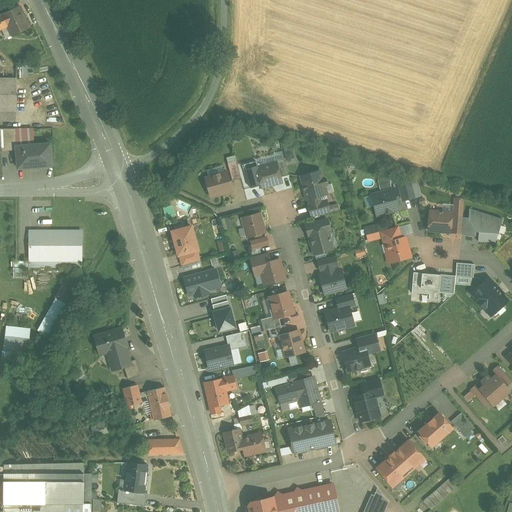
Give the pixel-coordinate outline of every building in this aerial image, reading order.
[(20,6),(2,14),(8,27),(9,29),(4,32),(6,36),(12,36),(30,28),(20,6)] [(0,15),(0,30),(8,27),(2,14),(0,15)] [(23,66),(23,77),(35,77),(35,66),(23,66)] [(17,80),(0,79),(0,110),(16,110),(17,80)] [(16,128),(0,129),(1,144),(2,153),(17,152),(17,148),(16,128)] [(283,146),(288,160),(295,158),(289,143),(283,146)] [(17,148),(17,152),(18,170),(52,168),(51,146),(17,148)] [(289,175),(285,158),(275,160),(276,163),(277,163),(281,177),(289,175)] [(237,161),(228,164),(233,181),(230,181),(230,182),(242,179),(237,161)] [(276,163),(257,168),(263,187),(282,182),(281,177),(277,163),(276,163)] [(320,171),(301,176),(304,186),(305,191),(305,190),(307,199),(308,199),(310,205),(322,202),(320,196),(327,194),(324,186),(325,186),(327,184),(326,180),(323,178),(322,179),(320,171)] [(227,172),(206,178),(211,196),(232,190),(230,182),(230,181),(227,172)] [(412,183),(398,179),(403,200),(415,197),(412,183)] [(396,189),(380,193),(381,196),(373,198),(377,215),(394,211),(397,206),(397,204),(400,203),(396,189)] [(464,199),(455,198),(454,216),(463,217),(464,199)] [(322,202),(310,205),(309,205),(312,217),(330,213),(326,201),(322,202)] [(163,208),(167,219),(177,216),(173,205),(163,208)] [(503,219),(470,209),(469,220),(468,234),(468,236),(476,236),(476,232),(479,232),(478,241),(495,243),(503,219)] [(452,213),(430,211),(429,230),(451,232),(452,213)] [(260,213),(243,218),(246,231),(248,237),(250,236),(250,237),(266,232),(260,213)] [(222,219),(226,231),(233,229),(230,217),(222,219)] [(328,220),(306,225),(309,236),(327,231),(330,230),(328,220)] [(194,226),(173,232),(179,257),(199,252),(201,252),(194,226)] [(398,226),(381,231),(385,244),(387,243),(402,239),(398,226)] [(82,231),(30,231),(30,261),(82,261),(82,260),(82,231)] [(327,231),(310,235),(315,254),(332,249),(327,231)] [(267,237),(251,242),(253,249),(269,244),(267,237)] [(402,239),(387,243),(389,252),(386,253),(388,263),(410,257),(405,238),(402,239)] [(358,257),(367,255),(366,249),(357,251),(358,257)] [(182,266),(202,261),(199,252),(179,257),(182,266)] [(268,252),(251,257),(254,270),(260,269),(259,265),(271,262),(268,252)] [(335,256),(318,261),(321,271),(325,270),(334,268),(338,266),(335,256)] [(271,262),(259,265),(260,269),(261,272),(263,271),(266,284),(274,282),(276,284),(280,283),(281,280),(285,279),(279,260),(271,262)] [(14,261),(14,278),(29,278),(29,261),(14,261)] [(456,265),(455,278),(473,279),(474,266),(456,265)] [(334,268),(325,270),(326,274),(320,275),(325,293),(326,293),(327,294),(335,292),(335,291),(336,290),(336,288),(345,286),(341,270),(335,271),(334,268)] [(182,277),(188,298),(193,297),(194,300),(209,297),(208,293),(221,289),(216,269),(182,277)] [(413,274),(412,295),(428,296),(428,302),(438,303),(439,276),(413,274)] [(488,280),(471,296),(491,319),(508,303),(488,280)] [(288,292),(270,297),(275,316),(276,318),(279,317),(294,313),(288,292)] [(336,300),(339,311),(349,309),(354,308),(351,297),(336,300)] [(50,336),(68,304),(57,298),(39,330),(50,336)] [(217,334),(235,329),(230,309),(211,314),(217,334)] [(339,311),(326,315),(331,333),(354,327),(349,309),(339,311)] [(275,316),(261,319),(264,331),(269,330),(269,329),(282,326),(279,317),(276,318),(275,316)] [(240,324),(241,331),(248,329),(247,322),(240,324)] [(282,326),(269,329),(269,330),(271,339),(280,336),(288,333),(286,325),(282,326)] [(30,351),(31,328),(6,326),(3,361),(20,362),(21,351),(30,351)] [(125,338),(122,329),(95,337),(100,354),(101,354),(100,350),(109,347),(112,357),(110,358),(113,370),(124,367),(131,365),(130,362),(123,339),(125,338)] [(288,333),(280,336),(286,357),(305,352),(299,331),(288,333)] [(229,346),(230,350),(246,346),(243,332),(226,336),(228,346),(229,346)] [(375,333),(357,338),(360,348),(365,347),(367,353),(379,350),(375,333)] [(230,350),(229,346),(228,346),(205,352),(209,370),(233,364),(230,350)] [(358,351),(354,353),(350,351),(350,352),(344,353),(347,365),(345,365),(348,373),(356,370),(355,369),(370,365),(367,353),(366,351),(365,347),(360,348),(358,351)] [(259,353),(261,362),(270,360),(268,351),(259,353)] [(136,360),(130,362),(131,365),(124,367),(128,379),(141,375),(136,360)] [(511,382),(511,381),(498,366),(492,371),(496,374),(507,387),(511,382)] [(307,369),(290,374),(292,383),(309,378),(307,369)] [(507,387),(496,374),(491,378),(488,374),(484,378),(503,398),(511,391),(507,387)] [(222,380),(205,384),(212,413),(221,411),(219,405),(229,403),(226,391),(236,388),(234,376),(221,379),(222,380)] [(292,383),(276,387),(281,404),(298,399),(300,407),(312,403),(314,409),(321,407),(313,377),(309,378),(292,383)] [(379,378),(361,383),(365,394),(373,392),(375,397),(383,394),(379,378)] [(503,398),(484,378),(480,381),(484,385),(479,388),(479,389),(490,402),(494,406),(503,398)] [(137,385),(124,388),(128,406),(141,403),(139,394),(137,385)] [(476,385),(471,390),(485,406),(490,402),(479,389),(479,388),(476,385)] [(165,387),(148,391),(148,392),(139,394),(141,403),(150,401),(154,420),(172,416),(165,387)] [(365,394),(354,397),(361,421),(365,420),(365,422),(366,423),(375,420),(376,420),(376,419),(376,417),(380,416),(375,397),(373,392),(365,394)] [(475,428),(462,412),(451,421),(465,437),(475,428)] [(440,413),(434,419),(433,418),(428,423),(429,423),(419,432),(432,446),(453,428),(440,413)] [(240,417),(241,424),(241,425),(253,423),(251,415),(250,415),(240,417)] [(316,423),(322,447),(335,444),(330,420),(316,423)] [(106,423),(92,426),(93,434),(108,431),(106,423)] [(308,450),(322,447),(316,423),(302,427),(308,450)] [(236,431),(225,433),(229,452),(244,448),(245,448),(242,438),(240,430),(241,425),(241,424),(234,425),(236,431)] [(294,453),(308,450),(302,427),(289,429),(294,453)] [(262,434),(242,438),(245,448),(244,448),(245,455),(262,451),(261,444),(264,443),(262,434)] [(395,452),(395,451),(390,455),(391,456),(377,468),(391,484),(398,478),(400,480),(418,464),(416,462),(423,456),(409,440),(395,452)] [(182,442),(147,443),(147,455),(182,454),(182,442)] [(128,462),(125,490),(119,489),(117,503),(133,505),(135,492),(144,493),(148,464),(128,462)] [(84,463),(4,465),(4,483),(4,503),(3,511),(91,511),(92,504),(92,474),(84,474),(84,463)] [(450,478),(424,501),(432,510),(458,487),(450,478)] [(298,487),(295,492),(283,495),(278,492),(275,496),(273,497),(276,511),(339,511),(333,484),(302,490),(298,487)] [(384,511),(389,501),(378,488),(374,496),(372,495),(364,511),(384,511)] [(144,493),(135,492),(133,505),(145,506),(147,493),(144,493)] [(263,499),(258,496),(255,501),(248,503),(246,506),(246,511),(276,511),(273,497),(263,499)] [(101,511),(102,501),(93,500),(93,511),(101,511)]
